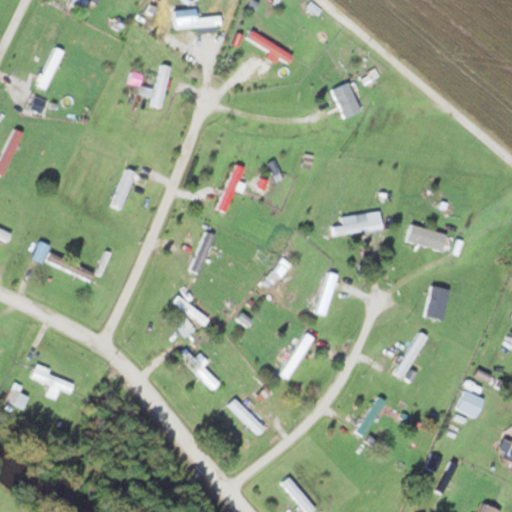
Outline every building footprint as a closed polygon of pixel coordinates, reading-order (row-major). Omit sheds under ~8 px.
[(85,11),(88,0),(70,0),(69,5),(85,11)] [(216,27),(216,19),(172,19),(172,27),(216,27)] [(289,57),(249,32),(245,38),(285,63),(289,57)] [(61,52),(53,48),(35,86),(43,90),(61,52)] [(158,108),(169,68),(160,65),(149,106),(158,108)] [(148,98),(153,82),(142,79),(138,95),(148,98)] [(329,90),(341,119),(358,112),(346,83),(329,90)] [(0,173),(17,138),(7,134),(0,148),(0,173)] [(216,211),(225,214),(241,168),(232,165),(216,211)] [(110,206),(119,210),(133,173),(125,170),(110,206)] [(379,229),(378,219),(330,227),(332,237),(379,229)] [(439,252),(444,236),(409,224),(404,241),(439,252)] [(188,270),(196,275),(214,236),(205,233),(188,270)] [(99,276),(108,254),(99,250),(90,271),(47,253),(43,264),(88,282),(91,273),(99,276)] [(315,313),(324,315),(335,275),(326,273),(315,313)] [(448,291),(430,286),(421,316),(440,321),(448,291)] [(425,337),(417,332),(391,374),(399,379),(425,337)] [(311,338),(304,334),(278,374),(285,379),(311,338)] [(177,355),(209,390),(215,384),(183,349),(177,355)] [(71,384),(33,366),(28,376),(67,393),(71,384)] [(3,401),(19,410),(25,398),(8,390),(3,401)] [(272,400),(262,390),(256,395),(265,406),(272,400)] [(481,399),(463,390),(454,409),(472,418),(481,399)] [(384,402),(376,397),(353,433),(361,438),(384,402)] [(254,435),(261,428),(231,398),(224,405),(254,435)] [(511,436),(510,442),(502,439),(496,456),(511,462),(511,436)] [(378,476),(372,471),(348,500),(354,505),(378,476)] [(279,484),(304,511),(310,511),(313,509),(285,478),(279,484)] [(366,511),(387,492),(382,486),(356,511),(366,511)]
